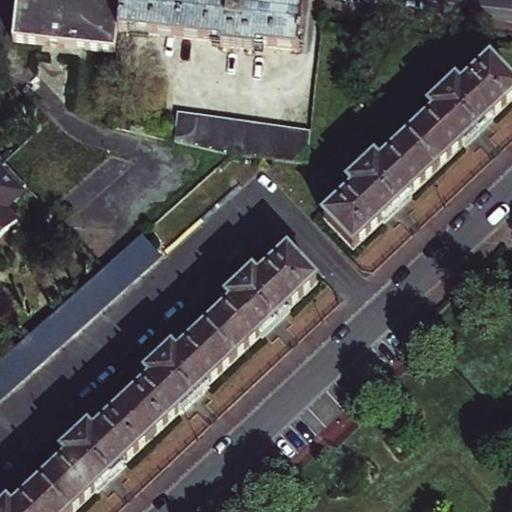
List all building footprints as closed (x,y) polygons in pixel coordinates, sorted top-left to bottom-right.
[(120,0),(15,0),(11,39),(115,52),(117,33),(120,0)] [(197,0),(120,0),(117,33),(221,44),(220,49),(256,53),(256,48),(298,52),(303,11),(197,0)] [(351,189),(323,217),(354,251),(511,101),(511,85),(490,61),(460,88),(455,83),(427,108),(432,114),(378,164),(373,159),(346,184),(351,189)] [(176,114),(172,143),(230,157),(306,166),(309,133),(176,114)] [(0,232),(11,222),(0,210),(18,193),(0,173),(0,232)] [(183,201),(189,215),(209,206),(203,192),(183,201)] [(0,400),(158,258),(140,237),(103,271),(13,351),(0,362),(0,400)] [(0,511),(75,511),(316,285),(285,252),(256,280),(250,274),(224,299),(229,304),(175,355),(169,350),(143,374),(149,380),(94,431),(89,425),(62,451),(67,456),(13,507),(8,502),(0,509),(0,511)]
